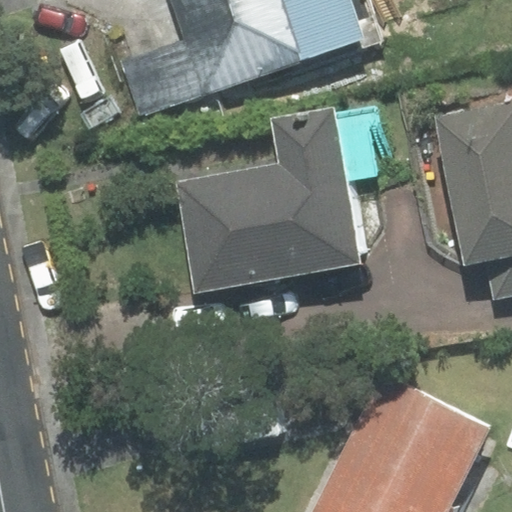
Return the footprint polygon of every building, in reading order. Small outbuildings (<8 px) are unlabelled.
[(397,18),(391,0),(175,0),(189,42),(125,63),(142,114),(382,36),(378,24),(397,18)] [(495,297),(511,293),(511,102),(437,118),(467,262),(487,258),(495,297)] [(280,164),(178,182),(196,285),(358,257),(345,181),(376,176),(373,163),(386,161),(377,111),(333,119),(332,109),(272,119),(280,164)] [(185,447),(276,430),(266,376),(175,393),(185,447)] [(320,511),(442,511),(485,429),(381,377),(314,509),(320,511)]
